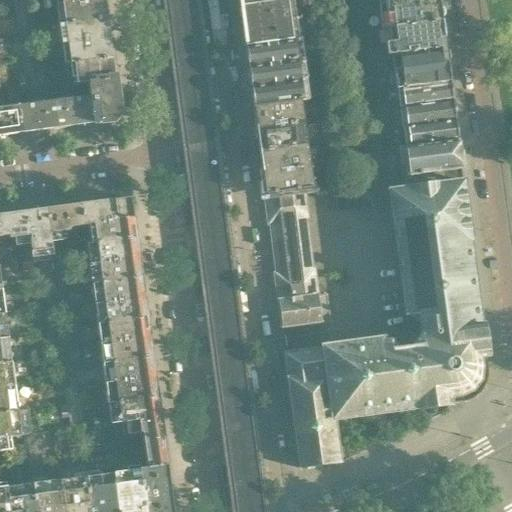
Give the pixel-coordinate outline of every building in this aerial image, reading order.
[(21,9),(19,0),(12,0),(15,14),(21,13),(21,9)] [(29,8),(27,0),(19,0),(21,9),(29,8)] [(102,0),(87,0),(54,5),(57,24),(105,17),(102,0)] [(196,35),(191,0),(188,0),(169,3),(173,37),(196,35)] [(290,1),(289,0),(237,0),(244,49),(297,42),(291,1),(290,1)] [(438,0),(408,0),(378,4),(381,30),(386,29),(387,29),(441,22),(441,19),(442,16),(442,12),(440,9),(438,0)] [(31,28),(29,8),(21,9),(21,13),(23,29),(31,28)] [(25,36),(23,29),(21,13),(15,14),(18,37),(25,36)] [(105,17),(57,24),(59,44),(108,37),(105,17)] [(387,29),(386,29),(388,43),(383,44),(385,55),(390,55),(445,47),(441,22),(387,29)] [(34,47),(31,28),(23,29),(25,36),(26,49),(34,47)] [(201,70),(196,35),(173,37),(178,73),(201,70)] [(28,60),(26,49),(25,36),(18,37),(21,61),(28,60)] [(108,37),(59,44),(62,64),(69,63),(111,58),(108,37)] [(299,41),(297,42),(244,49),(246,68),(301,60),(299,41)] [(36,67),(34,47),(26,49),(28,60),(29,68),(36,67)] [(445,47),(390,55),(394,89),(396,88),(449,81),(445,47)] [(111,58),(69,63),(71,83),(85,81),(113,77),(111,58)] [(31,81),(29,68),(28,60),(21,61),(24,82),(31,81)] [(301,60),(246,68),(249,88),(304,80),(301,60)] [(38,80),(36,67),(29,68),(31,81),(38,80)] [(206,106),(201,70),(178,73),(183,109),(206,106)] [(113,77),(85,81),(87,96),(88,96),(92,124),(114,121),(113,120),(118,115),(115,92),(118,89),(117,85),(114,83),(113,77)] [(304,80),(249,88),(252,108),(299,102),(306,101),(304,80)] [(449,81),(396,88),(399,108),(452,101),(449,81)] [(7,100),(22,98),(21,86),(6,88),(7,100)] [(88,96),(87,96),(52,101),(55,129),(92,124),(88,96)] [(324,99),(327,120),(344,118),(342,97),(324,99)] [(52,101),(14,106),(18,134),(55,129),(52,101)] [(452,101),(399,108),(401,128),(455,121),(452,101)] [(299,102),(252,108),(255,130),(302,124),(299,102)] [(14,106),(0,108),(0,136),(18,134),(14,106)] [(211,142),(206,106),(183,109),(188,144),(211,142)] [(455,121),(401,128),(404,148),(457,141),(455,121)] [(302,124),(255,130),(258,151),(305,145),(302,124)] [(457,141),(404,148),(393,149),(395,168),(400,168),(401,178),(461,170),(460,160),(463,158),(462,152),(459,151),(457,141)] [(215,177),(211,142),(188,144),(193,180),(215,177)] [(305,145),(258,151),(260,172),(308,166),(305,145)] [(308,166),(260,172),(264,196),(303,191),(311,190),(308,166)] [(220,208),(215,177),(193,180),(197,211),(220,208)] [(321,350),(284,355),(288,380),(287,380),(289,397),(299,469),(306,468),(313,467),(338,463),(333,421),(340,420),(349,418),(353,418),(372,415),(376,415),(410,410),(418,409),(418,411),(420,411),(447,407),(449,407),(449,405),(463,403),(467,401),(472,399),(475,397),(479,393),(482,390),(484,385),(486,381),(487,376),(487,372),(485,357),(487,357),(483,326),(481,327),(469,241),(471,241),(463,182),(436,185),(436,184),(435,184),(433,184),(431,185),(419,186),(417,186),(415,187),(413,187),(414,188),(389,192),(405,309),(408,309),(409,316),(419,323),(420,335),(410,348),(398,350),(389,343),(382,343),(381,340),(321,348),(321,350)] [(303,191),(264,196),(267,225),(269,224),(275,274),(274,274),(277,300),(317,296),(314,269),(312,269),(305,219),(307,219),(303,191)] [(370,194),(335,199),(337,213),(372,208),(370,194)] [(130,199),(79,206),(82,226),(87,225),(132,219),(130,199)] [(79,206),(43,211),(48,242),(49,242),(63,240),(62,232),(68,231),(68,228),(82,226),(79,206)] [(225,250),(220,208),(197,211),(203,253),(225,250)] [(43,211),(25,213),(29,245),(28,245),(30,262),(31,262),(51,260),(49,242),(48,242),(43,211)] [(25,213),(0,216),(0,237),(7,237),(7,240),(11,239),(12,247),(28,245),(29,245),(25,213)] [(132,219),(87,225),(89,244),(135,238),(132,219)] [(135,238),(89,244),(84,245),(87,265),(138,258),(135,238)] [(229,281),(225,250),(203,253),(207,284),(229,281)] [(138,258),(87,265),(90,286),(141,279),(138,258)] [(23,273),(33,272),(31,262),(30,262),(22,263),(23,273)] [(141,279),(90,286),(93,304),(143,297),(141,279)] [(234,313),(229,281),(207,284),(211,316),(234,313)] [(317,296),(277,300),(281,329),(321,323),(317,296)] [(143,297),(93,304),(95,324),(146,317),(143,297)] [(238,346),(234,313),(211,316),(216,349),(238,346)] [(146,317),(95,324),(98,344),(149,338),(146,317)] [(56,329),(57,346),(65,345),(65,342),(71,342),(69,328),(56,329)] [(7,338),(0,339),(0,363),(10,362),(7,338)] [(149,338),(98,344),(101,364),(151,358),(149,338)] [(243,378),(238,346),(216,349),(220,381),(243,378)] [(151,358),(101,364),(104,384),(154,377),(151,358)] [(10,362),(0,363),(0,388),(14,387),(10,362)] [(154,377),(104,384),(106,403),(157,397),(154,377)] [(247,411),(243,378),(220,381),(225,414),(247,411)] [(14,387),(0,388),(0,413),(17,411),(14,387)] [(82,429),(79,392),(66,393),(69,430),(82,429)] [(157,397),(106,403),(110,424),(125,422),(125,421),(160,417),(157,397)] [(17,411),(0,413),(0,437),(6,437),(21,435),(17,411)] [(251,443),(247,411),(225,414),(229,446),(251,443)] [(125,421),(125,422),(127,436),(141,434),(145,468),(146,469),(166,466),(160,417),(125,421)] [(26,436),(27,453),(35,452),(33,436),(26,436)] [(256,474),(251,443),(229,446),(233,477),(256,474)] [(172,511),(166,466),(146,469),(145,468),(138,469),(138,470),(143,511),(172,511)] [(143,511),(138,470),(112,474),(116,511),(143,511)] [(116,511),(112,474),(84,478),(88,511),(116,511)] [(259,499),(256,474),(233,477),(237,506),(259,499)] [(88,511),(84,478),(58,482),(62,511),(88,511)] [(62,511),(58,482),(31,485),(34,511),(62,511)] [(34,511),(31,485),(5,489),(7,511),(34,511)]
